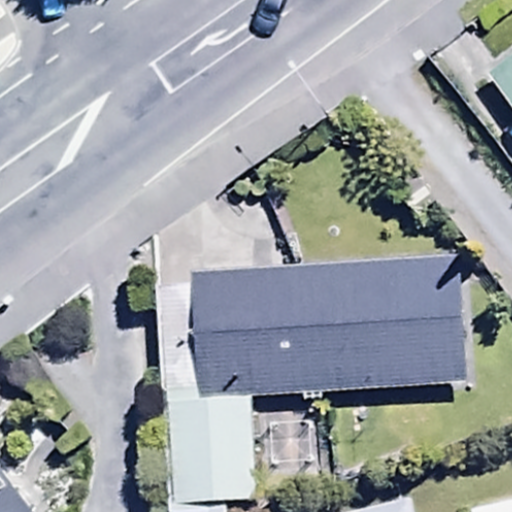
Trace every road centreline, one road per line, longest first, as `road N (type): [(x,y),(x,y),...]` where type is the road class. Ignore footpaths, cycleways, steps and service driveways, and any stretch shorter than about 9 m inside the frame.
road 1 (secondary): [(270,0),(122,107)]
road 2 (secondary): [(122,107),(0,195)]
road 3 (tertiary): [(122,107),(51,0)]
